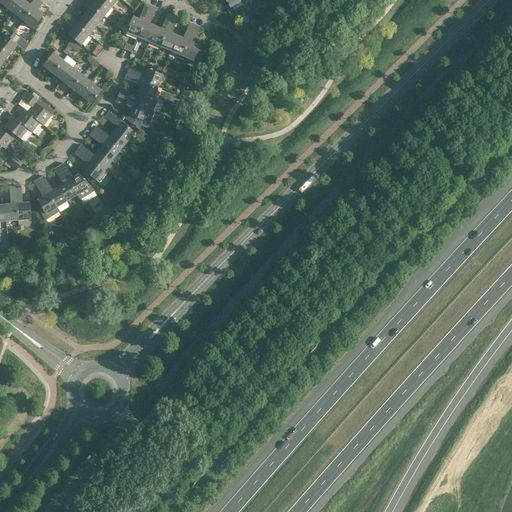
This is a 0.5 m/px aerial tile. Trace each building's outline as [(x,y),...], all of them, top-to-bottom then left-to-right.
[(8,0),(5,5),(14,13),(24,0),(8,0)] [(38,0),(33,0),(30,4),(24,0),(14,13),(23,20),(39,0),(38,0)] [(43,3),(39,0),(23,20),(33,28),(44,15),(37,10),(43,3)] [(89,0),(83,0),(83,1),(103,17),(111,8),(101,0),(95,0),(93,3),(89,0)] [(103,17),(83,1),(80,4),(88,10),(83,16),(96,26),(103,17)] [(139,20),(132,17),(131,20),(129,24),(126,32),(137,37),(151,6),(145,4),(139,20)] [(151,6),(137,37),(149,42),(155,27),(149,24),(156,8),(151,6)] [(149,42),(160,47),(173,16),(168,13),(161,29),(155,27),(149,42)] [(89,36),(96,26),(83,16),(78,22),(71,16),(68,19),(89,36)] [(172,34),(178,18),(173,16),(160,47),(171,51),(177,36),(172,34)] [(81,46),(89,36),(68,19),(65,23),(73,29),(68,35),(81,46)] [(128,19),(122,25),(128,27),(129,24),(131,20),(128,19)] [(183,38),(177,36),(171,51),(182,56),(195,25),(189,23),(183,38)] [(200,27),(195,25),(182,56),(186,58),(193,61),(195,57),(202,60),(208,47),(200,44),(199,46),(198,45),(194,43),(200,27)] [(25,51),(29,44),(14,32),(11,35),(9,38),(17,45),(25,51)] [(17,45),(9,38),(7,37),(4,35),(4,34),(0,39),(0,47),(9,54),(17,45)] [(0,62),(2,64),(9,54),(0,47),(0,62)] [(63,60),(54,53),(43,66),(53,73),(63,60)] [(53,73),(63,81),(73,68),(63,60),(53,73)] [(72,88),(82,75),(73,68),(63,81),(72,88)] [(145,75),(129,69),(127,74),(158,87),(162,75),(147,69),(145,75)] [(114,75),(108,71),(105,75),(111,79),(114,75)] [(154,98),(158,87),(127,74),(125,80),(140,86),(138,92),(154,98)] [(92,83),(82,75),(72,88),(81,96),(92,83)] [(91,104),(101,91),(92,83),(81,96),(91,104)] [(39,100),(27,91),(21,98),(33,107),(28,112),(40,122),(44,125),(55,111),(39,99),(39,100)] [(138,92),(136,98),(120,91),(118,97),(155,111),(153,110),(158,99),(154,98),(138,92)] [(118,97),(116,102),(132,109),(129,114),(126,111),(122,116),(139,130),(139,128),(142,126),(146,127),(149,126),(155,111),(118,97)] [(21,113),(17,119),(28,129),(32,132),(40,122),(28,112),(20,106),(17,110),(21,113)] [(179,107),(177,113),(184,116),(186,111),(179,107)] [(117,127),(114,132),(127,142),(134,133),(108,111),(104,116),(117,127)] [(5,117),(9,120),(5,126),(21,139),(28,129),(17,119),(9,113),(5,117)] [(119,152),(127,142),(114,132),(110,137),(98,127),(97,126),(93,131),(119,152)] [(14,139),(0,128),(0,144),(2,146),(6,149),(14,139)] [(112,161),(119,152),(93,131),(89,135),(91,137),(103,146),(99,151),(112,161)] [(159,144),(164,148),(168,144),(163,140),(159,144)] [(81,145),(78,149),(104,170),(112,161),(99,151),(95,155),(81,145)] [(104,170),(78,149),(74,154),(88,165),(83,170),(99,183),(107,173),(104,170)] [(13,156),(8,161),(17,169),(22,163),(19,161),(13,156)] [(64,163),(59,166),(77,195),(78,194),(81,199),(95,190),(86,180),(84,182),(79,174),(73,177),(65,165),(64,163)] [(141,170),(146,173),(150,169),(145,165),(141,170)] [(77,195),(59,166),(54,169),(63,184),(58,187),(67,201),(77,195)] [(44,176),(39,179),(59,212),(60,212),(57,207),(67,201),(58,187),(53,190),(44,176)] [(59,212),(39,179),(34,182),(43,196),(37,200),(44,211),(40,213),(45,221),(59,212)] [(21,186),(15,187),(18,220),(30,219),(29,202),(22,203),(21,189),(21,186)] [(11,204),(5,205),(6,221),(18,220),(15,187),(9,187),(11,204)] [(91,216),(96,224),(106,219),(101,210),(91,216)] [(65,236),(68,241),(74,238),(70,232),(65,236)]
